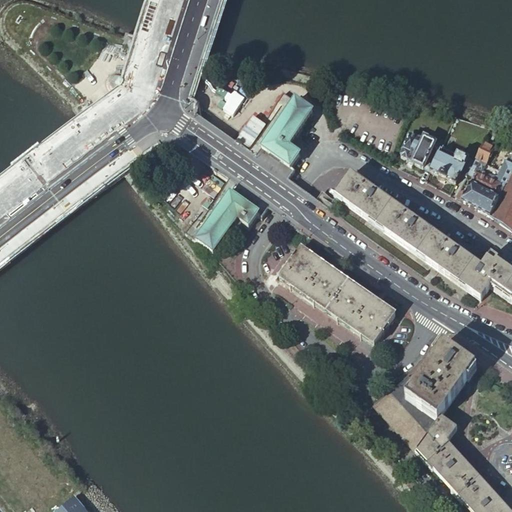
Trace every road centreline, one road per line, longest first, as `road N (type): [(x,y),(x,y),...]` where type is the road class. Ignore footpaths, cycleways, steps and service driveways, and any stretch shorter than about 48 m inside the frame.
road 1 (unclassified): [(163,111),(439,309)]
road 2 (unclassified): [(278,217),(255,255),(257,285),(341,369),(359,375),(395,366),(439,309)]
road 3 (unclassified): [(511,251),(339,156),(322,156),(299,187)]
road 4 (secondary): [(0,239),(163,111)]
road 5 (secondary): [(139,95),(0,209)]
